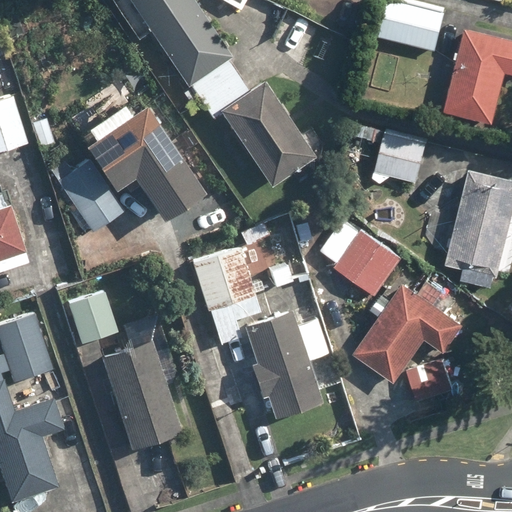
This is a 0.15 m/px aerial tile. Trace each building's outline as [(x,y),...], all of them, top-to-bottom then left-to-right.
[(253,88),(195,0),(133,0),(214,117),(221,112),(271,184),(317,153),(266,79),(253,88)] [(449,11),(407,0),(390,0),(380,36),(438,51),(449,11)] [(446,112),(453,113),(497,122),(507,71),(511,71),(511,35),(483,29),(463,25),(446,112)] [(15,93),(0,97),(0,149),(28,141),(15,93)] [(147,101),(86,142),(116,186),(135,174),(164,216),(205,187),(147,101)] [(49,110),(30,115),(39,146),(56,141),(49,110)] [(387,128),(373,180),(391,184),(394,174),(420,181),(430,140),(387,128)] [(125,207),(89,157),(57,179),(94,230),(125,207)] [(511,173),(474,164),(450,261),(461,264),(459,274),(502,285),(511,244),(511,173)] [(0,190),(0,270),(32,259),(12,201),(5,203),(1,190),(0,190)] [(322,247),(378,292),(404,256),(346,213),(322,247)] [(241,331),(237,317),(259,310),(238,246),(214,254),(193,260),(218,338),(241,331)] [(400,381),(429,337),(448,350),(467,322),(440,303),(405,280),(356,352),(400,381)] [(106,287),(70,298),(84,342),(120,331),(106,287)] [(322,400),(308,357),(328,351),(316,316),(297,322),(292,306),(244,322),(274,416),(322,400)] [(0,324),(0,336),(14,379),(52,367),(35,313),(0,324)] [(156,340),(105,355),(132,447),(183,432),(156,340)] [(457,385),(444,354),(408,370),(421,401),(457,385)] [(12,409),(0,364),(0,481),(6,502),(60,487),(46,436),(67,431),(57,397),(12,409)]
